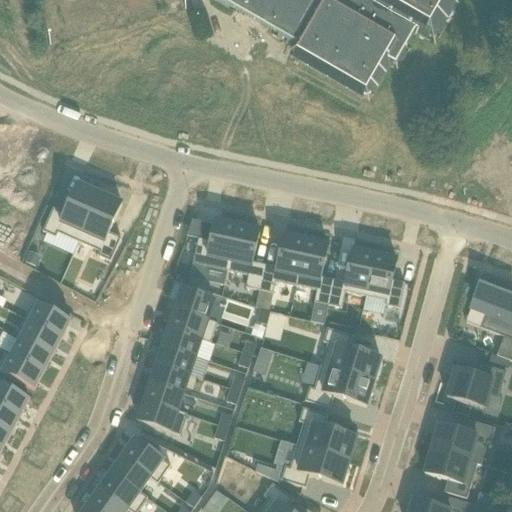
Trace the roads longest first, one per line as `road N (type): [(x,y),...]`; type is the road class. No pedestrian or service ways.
road 1 (residential): [(41,511),(98,425),(185,164)]
road 2 (residential): [(454,222),(367,511)]
road 3 (residential): [(454,222),(185,164)]
road 4 (residential): [(185,164),(0,97)]
